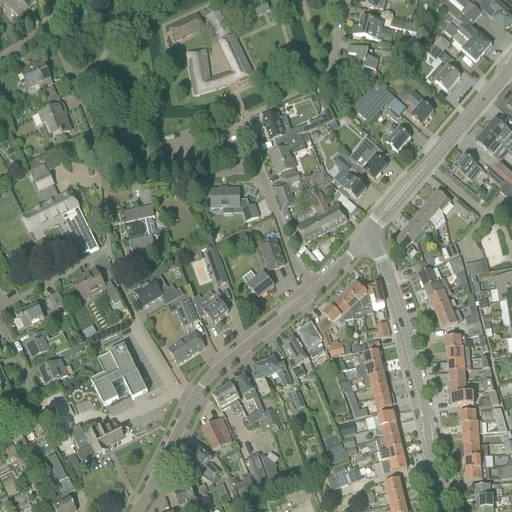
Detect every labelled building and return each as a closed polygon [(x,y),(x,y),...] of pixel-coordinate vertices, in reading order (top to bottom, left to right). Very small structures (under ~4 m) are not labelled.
[(0,0),(0,3),(3,1),(19,19),(27,12),(27,11),(34,5),(35,6),(36,5),(35,4),(39,1),(37,0),(0,0)] [(113,0),(105,0),(105,1),(111,9),(117,5),(113,0)] [(361,0),(360,7),(369,9),(375,11),(383,13),(386,0),(361,0)] [(463,0),(441,0),(437,5),(456,21),(453,24),(460,30),(458,32),(457,34),(483,56),(491,47),(477,35),(475,37),(468,31),(481,15),(474,9),(463,0)] [(93,2),(89,5),(92,10),(97,7),(93,2)] [(257,17),(269,11),(265,3),(253,9),(257,17)] [(507,13),(500,7),(495,3),(490,9),(496,14),(491,20),(504,31),(511,22),(511,21),(505,16),(507,13)] [(176,43),(204,29),(197,15),(169,28),(176,43)] [(383,25),(371,22),(362,20),(359,29),(354,28),(353,36),(383,43),(385,32),(381,31),(383,25)] [(419,36),(421,28),(392,21),(390,29),(419,36)] [(475,65),(483,56),(457,34),(449,27),(444,33),(451,40),(463,50),(461,52),(475,65)] [(229,85),(253,77),(234,37),(216,45),(230,73),(225,75),(229,85)] [(442,54),(450,46),(440,38),(433,46),(442,54)] [(435,63),(442,54),(433,46),(423,59),(431,66),(435,62),(435,63)] [(359,78),(362,79),(364,78),(366,77),(367,72),(368,73),(369,71),(375,72),(378,61),(371,60),(372,53),(350,48),(348,55),(356,57),(353,69),(357,70),(356,74),(358,76),(359,78)] [(224,74),(209,80),(205,50),(186,53),(190,68),(188,68),(193,96),(218,89),(229,85),(225,75),(224,74)] [(30,95),(52,86),(44,64),(35,67),(36,69),(30,71),(29,69),(21,72),(30,95)] [(460,79),(446,67),(445,66),(443,69),(439,66),(433,75),(427,82),(427,81),(424,84),(428,88),(432,83),(435,83),(447,94),(447,93),(446,92),(450,87),(453,82),(455,84),(460,79)] [(393,101),(394,100),(376,84),(352,111),(369,126),(386,106),(387,108),(393,101)] [(54,88),(43,92),(47,101),(57,97),(54,88)] [(421,127),(433,114),(428,109),(429,108),(413,94),(407,102),(417,110),(410,118),(421,127)] [(394,100),(393,101),(387,108),(391,111),(399,118),(400,118),(406,110),(395,101),(395,100),(394,100)] [(297,108),(299,107),(298,103),(295,104),(295,103),(281,107),(282,112),(285,111),(286,116),(298,112),(297,109),(298,109),(297,108)] [(63,117),(66,116),(62,106),(37,115),(38,116),(32,118),(36,128),(41,125),(42,127),(46,125),(50,136),(47,138),(47,139),(60,134),(61,136),(63,136),(63,135),(71,132),(67,122),(65,122),(63,117)] [(324,118),(317,121),(320,129),(327,126),(335,122),(330,111),(323,114),(324,118)] [(400,118),(399,118),(391,111),(386,117),(395,125),(400,119),(400,118)] [(277,115),(263,120),(270,141),(274,140),(276,147),(295,140),(294,139),(301,137),(303,136),(300,129),(291,132),(286,117),(279,119),(277,115)] [(484,131),(502,147),(511,135),(511,134),(507,131),(507,130),(495,120),(490,126),(489,125),(487,125),(485,128),(485,130),(486,131),(485,132),(484,131)] [(410,140),(403,133),(393,125),(387,131),(393,136),(386,145),(397,155),(398,154),(397,154),(401,150),(402,150),(401,149),(409,140),(410,140)] [(493,157),(502,147),(484,131),(482,131),(480,134),(480,136),(481,137),(476,143),(488,153),(493,157)] [(278,153),(270,155),(277,176),(280,175),(294,170),(296,170),(291,156),(306,151),(304,144),(309,143),(306,135),(305,135),(301,137),(294,139),(295,140),(276,147),(278,153)] [(357,148),(358,149),(364,154),(354,164),(349,159),(344,164),(351,170),(360,178),(364,173),(374,182),(386,168),(371,155),(376,149),(365,139),(357,148)] [(343,150),(337,154),(338,155),(341,157),(339,160),(344,164),(349,159),(343,150)] [(471,183),(481,171),(464,157),(459,164),(458,163),(456,163),(454,165),(454,167),(455,168),(454,169),(471,183)] [(346,175),(351,170),(344,164),(339,160),(334,165),(346,175)] [(500,163),(493,171),(507,183),(511,188),(511,187),(511,173),(501,164),(500,163)] [(54,201),(21,217),(29,233),(74,211),(78,220),(67,225),(66,226),(81,256),(88,253),(89,255),(98,250),(83,218),(78,208),(70,193),(59,198),(55,190),(53,186),(54,186),(48,172),(44,166),(30,173),(39,193),(48,188),(54,200),(54,201)] [(322,167),(320,168),(322,174),(325,182),(329,186),(333,182),(326,176),(322,167)] [(502,189),(507,183),(491,170),(486,177),(502,189)] [(300,181),(287,186),(277,189),(279,196),(277,196),(282,211),(293,207),(289,195),(303,191),(302,187),(307,185),(307,183),(312,180),(315,188),(307,192),(308,193),(307,194),(308,196),(307,196),(309,196),(319,216),(296,229),(305,245),(347,223),(338,206),(328,210),(318,191),(320,191),(320,190),(329,186),(325,182),(322,174),(300,181)] [(287,186),(300,181),(298,176),(285,180),(287,186)] [(338,185),(351,197),(357,202),(366,191),(349,176),(345,180),(343,179),(338,185)] [(504,197),(511,188),(507,183),(502,189),(499,192),(504,197)] [(247,201),(239,201),(239,191),(211,191),(211,210),(223,210),(223,215),(232,215),(232,209),(240,209),(242,209),(243,210),(242,211),(246,223),(258,219),(254,206),(249,208),(247,201)] [(441,215),(450,204),(437,193),(428,204),(441,215)] [(337,201),(342,205),(341,206),(348,212),(347,213),(350,216),(356,209),(347,202),(341,197),(337,201)] [(465,220),(472,213),(459,202),(452,210),(465,220)] [(433,225),(441,215),(428,204),(420,214),(433,225)] [(151,220),(154,219),(152,207),(124,214),(126,225),(128,225),(129,230),(124,231),(127,244),(130,244),(132,255),(154,250),(152,238),(156,237),(153,223),(152,223),(151,220)] [(424,235),(433,225),(420,214),(411,224),(422,233),(424,235)] [(413,243),(422,233),(411,224),(403,234),(413,243)] [(409,247),(413,243),(403,234),(394,245),(409,257),(414,251),(409,247)] [(239,246),(245,244),(240,235),(235,237),(239,246)] [(268,273),(284,267),(275,239),(259,245),(268,273)] [(219,256),(232,250),(227,241),(215,247),(219,256)] [(444,263),(459,256),(454,246),(441,251),(443,259),(442,259),(444,263)] [(227,283),(216,250),(206,254),(217,287),(227,283)] [(464,273),(462,267),(460,259),(449,264),(454,277),(464,273)] [(488,273),(487,269),(485,262),(478,263),(481,275),(488,273)] [(476,276),(481,275),(478,263),(471,265),(474,277),(476,276)] [(423,264),(413,269),(416,275),(426,270),(423,264)] [(469,278),(474,277),(471,265),(465,267),(468,278),(469,278)] [(105,289),(104,286),(95,270),(87,275),(88,277),(75,285),(84,301),(105,289)] [(427,273),(418,277),(423,289),(438,283),(441,282),(436,270),(430,272),(430,271),(427,273)] [(263,275),(257,280),(251,273),(242,279),(248,287),(248,288),(258,301),(274,288),(263,275)] [(464,273),(455,276),(456,281),(459,280),(461,287),(467,285),(467,284),(464,273)] [(511,275),(491,279),(492,285),(495,285),(496,291),(511,288),(511,275)] [(360,281),(356,285),(369,298),(371,307),(372,311),(374,312),(378,312),(383,310),(385,308),(380,286),(367,289),(360,281)] [(438,283),(423,289),(428,300),(449,291),(444,281),(441,282),(438,283)] [(166,307),(183,297),(179,290),(175,293),(172,287),(167,290),(165,286),(158,291),(153,282),(140,290),(140,289),(138,290),(138,291),(134,293),(135,295),(133,295),(137,302),(139,301),(143,309),(161,298),(162,300),(162,301),(166,307)] [(371,307),(369,298),(355,283),(352,286),(350,286),(345,290),(361,307),(361,311),(362,311),(371,307)] [(467,285),(461,287),(464,298),(466,297),(470,295),(467,285)] [(511,288),(496,291),(498,303),(511,301),(511,288)] [(361,311),(361,307),(345,290),(347,292),(339,300),(353,315),(361,311)] [(114,306),(121,302),(115,291),(108,295),(114,306)] [(446,298),(451,296),(449,291),(428,300),(429,300),(431,303),(429,304),(429,306),(431,311),(434,310),(454,302),(448,304),(446,298)] [(63,306),(62,303),(57,294),(51,297),(57,309),(63,306)] [(196,310),(196,311),(200,321),(206,316),(213,326),(228,314),(222,306),(226,304),(219,295),(201,309),(200,308),(197,310),(196,310)] [(469,308),(462,309),(463,311),(469,308),(475,306),(473,296),(472,296),(472,295),(471,295),(470,295),(466,297),(469,308)] [(200,322),(200,321),(196,311),(190,299),(179,303),(189,327),(200,322)] [(354,321),(353,315),(339,300),(331,308),(344,323),(354,321)] [(511,313),(511,301),(498,303),(506,302),(507,315),(511,313)] [(451,310),(456,307),(454,302),(434,310),(438,321),(453,315),(451,310)] [(44,320),(42,316),(37,306),(27,312),(26,310),(15,315),(18,321),(20,320),(24,329),(32,326),(32,325),(38,321),(39,322),(44,320)] [(469,308),(463,311),(465,315),(466,320),(465,320),(465,321),(478,316),(476,308),(475,306),(469,308)] [(341,326),(344,323),(331,308),(328,311),(325,311),(322,313),(323,316),(322,316),(325,319),(321,323),(322,325),(318,329),(317,329),(317,328),(316,328),(317,328),(317,329),(317,330),(319,334),(319,335),(320,335),(321,339),(322,339),(326,350),(332,347),(328,337),(332,334),(329,331),(338,323),(341,326)] [(453,315),(438,321),(443,331),(452,327),(457,325),(462,322),(458,313),(453,315)] [(467,327),(480,323),(478,316),(465,321),(467,327)] [(468,333),(481,330),(480,323),(467,327),(468,333)] [(377,335),(388,332),(386,325),(376,327),(377,335)] [(93,327),(83,332),(86,338),(96,333),(93,327)] [(310,328),(300,335),(305,343),(302,344),(308,353),(313,360),(318,357),(323,354),(320,349),(322,348),(319,344),(320,343),(316,337),(310,328)] [(483,336),(481,330),(468,333),(470,340),(477,338),(483,336)] [(379,340),(390,338),(388,332),(377,335),(379,340)] [(63,335),(48,342),(45,333),(27,341),(28,342),(30,341),(32,346),(27,348),(33,361),(49,353),(49,352),(53,351),(56,357),(61,355),(80,346),(69,350),(63,335)] [(177,367),(205,349),(195,334),(168,351),(177,367)] [(486,347),(485,341),(483,336),(477,338),(480,349),(486,347)] [(301,365),(309,360),(295,338),(283,346),(291,359),(287,361),(296,381),(306,376),(301,365)] [(465,339),(461,339),(461,338),(445,339),(446,351),(463,349),(465,349),(465,339)] [(64,361),(83,353),(80,346),(61,355),(64,361)] [(124,347),(110,354),(97,360),(104,373),(90,380),(104,407),(118,400),(112,387),(123,381),(133,401),(147,394),(124,347)] [(331,358),(344,355),(342,347),(329,350),(331,358)] [(463,349),(446,351),(447,351),(448,362),(464,361),(470,361),(469,349),(465,349),(463,349)] [(382,356),(381,353),(380,352),(378,352),(357,357),(360,368),(381,363),(380,359),(382,358),(382,356)] [(282,364),(279,365),(276,358),(264,364),(271,378),(277,376),(283,390),(292,386),(282,364)] [(314,371),(319,369),(316,361),(310,363),(314,371)] [(343,365),(341,365),(340,361),(330,364),(335,376),(342,373),(345,372),(343,365)] [(464,372),(470,372),(470,361),(464,361),(448,362),(449,373),(464,372)] [(46,388),(68,378),(60,362),(38,372),(46,388)] [(363,380),(383,375),(381,363),(360,368),(355,370),(358,381),(363,380)] [(265,381),(271,378),(264,364),(252,369),(255,376),(252,377),(262,400),(271,396),(265,381)] [(485,383),(492,382),(488,370),(483,371),(483,382),(485,381),(485,383)] [(465,373),(470,372),(464,372),(449,373),(450,385),(465,384),(466,384),(465,373)] [(340,385),(346,384),(342,373),(335,376),(337,376),(340,385)] [(365,391),(386,386),(383,375),(363,380),(365,391)] [(240,380),(235,383),(240,392),(243,398),(246,403),(253,400),(258,413),(245,420),(248,427),(265,418),(266,418),(264,414),(254,392),(255,391),(251,385),(246,376),(245,377),(244,376),(239,378),(240,380)] [(489,394),(495,393),(492,382),(485,383),(486,394),(487,394),(487,395),(489,394)] [(347,396),(352,394),(349,383),(346,384),(340,385),(344,395),(346,394),(347,396)] [(466,390),(470,390),(469,384),(466,384),(465,384),(450,385),(450,389),(448,389),(447,391),(447,397),(450,397),(450,396),(466,395),(466,390)] [(239,401),(236,394),(231,386),(229,387),(228,386),(225,387),(222,388),(220,390),(217,392),(217,393),(212,397),(221,413),(230,408),(234,415),(238,416),(242,414),(244,413),(241,408),(240,409),(236,403),(239,401)] [(373,401),(389,397),(386,386),(365,391),(371,390),(373,401)] [(490,407),(499,407),(495,393),(489,394),(487,395),(490,407)] [(297,412),(305,409),(299,394),(291,398),(297,412)] [(351,407),(357,405),(352,394),(347,396),(351,407)] [(449,401),(448,402),(448,406),(449,407),(451,407),(451,408),(461,407),(473,407),(472,395),(466,395),(450,396),(450,397),(451,401),(449,401)] [(16,401),(14,402),(11,397),(0,401),(0,416),(1,418),(20,409),(16,401)] [(389,397),(373,401),(376,412),(392,408),(391,404),(393,403),(392,398),(389,398),(389,397)] [(365,411),(359,412),(357,405),(351,407),(355,420),(367,417),(365,411)] [(273,435),(279,432),(271,411),(264,414),(266,418),(265,418),(269,429),(270,429),(273,435)] [(497,423),(503,421),(500,411),(492,412),(495,423),(497,423)] [(460,425),(476,424),(475,412),(459,413),(460,425)] [(377,418),(373,419),(374,425),(376,430),(396,425),(393,414),(383,416),(377,418)] [(202,429),(213,453),(222,448),(231,444),(229,438),(230,438),(227,432),(225,429),(221,420),(202,429)] [(504,434),(507,434),(503,421),(497,423),(495,423),(499,435),(504,434)] [(478,435),(482,435),(482,424),(476,424),(460,425),(460,426),(462,425),(463,436),(478,435)] [(342,438),(351,436),(349,425),(339,427),(342,438)] [(376,430),(374,431),(376,437),(377,437),(378,442),(399,437),(396,425),(376,430)] [(119,430),(118,431),(116,426),(109,428),(99,433),(96,427),(85,433),(82,427),(80,428),(79,427),(69,432),(79,451),(78,455),(81,461),(84,462),(106,452),(104,449),(124,439),(124,438),(126,438),(127,437),(128,435),(128,434),(129,432),(129,431),(128,431),(127,430),(125,430),(123,429),(122,430),(120,430),(119,430)] [(504,445),(511,443),(511,439),(510,433),(507,434),(508,438),(501,440),(503,445),(504,445)] [(463,448),(479,447),(478,435),(463,436),(463,448)] [(378,454),(401,448),(399,437),(378,442),(376,443),(378,454)] [(340,444),(338,445),(336,438),(324,443),(327,449),(326,449),(333,466),(345,461),(342,454),(344,454),(340,444)] [(344,450),(355,447),(353,439),(342,442),(344,450)] [(511,443),(504,445),(503,445),(507,457),(511,455),(511,443)] [(2,452),(8,465),(19,459),(13,446),(2,452)] [(464,452),(461,452),(461,460),(464,459),(480,458),(488,457),(487,446),(479,447),(463,448),(464,452)] [(381,464),(404,459),(401,448),(378,454),(381,464)] [(212,460),(206,456),(198,449),(192,457),(205,468),(214,476),(216,479),(220,474),(211,465),(210,466),(209,465),(212,460)] [(259,456),(247,460),(257,487),(253,489),(256,496),(272,492),(269,485),(279,481),(275,472),(277,468),(274,466),(266,461),(263,459),(260,460),(259,456)] [(57,487),(68,481),(56,457),(45,463),(57,487)] [(214,476),(205,468),(192,457),(186,465),(211,485),(216,479),(214,476)] [(480,458),(464,459),(465,471),(480,470),(481,470),(486,470),(485,458),(480,458)] [(381,464),(373,466),(376,478),(384,476),(397,473),(407,470),(404,459),(381,464)] [(346,476),(352,474),(350,467),(332,473),(339,490),(348,486),(345,477),(346,477),(346,476)] [(511,468),(506,469),(503,469),(504,477),(507,480),(511,479),(511,468)] [(480,470),(465,471),(466,483),(476,482),(481,482),(489,481),(489,469),(486,470),(481,470),(480,470)] [(350,486),(362,481),(359,472),(353,474),(352,474),(346,476),(346,477),(347,476),(350,486)] [(332,493),(339,490),(332,473),(332,474),(334,478),(327,481),(332,493)] [(248,477),(242,479),(244,483),(249,496),(249,497),(256,496),(253,489),(248,477)] [(387,495),(402,492),(399,480),(384,484),(387,495)] [(200,499),(195,501),(189,486),(173,493),(179,508),(191,503),(194,511),(205,511),(204,508),(200,499)] [(201,496),(208,494),(205,486),(198,489),(201,496)] [(222,507),(230,504),(223,486),(215,490),(222,507)] [(496,492),(498,492),(498,486),(474,488),(475,500),(496,498),(496,492)] [(389,507),(404,503),(402,492),(387,495),(389,507)] [(53,493),(40,499),(45,510),(46,511),(74,511),(71,506),(70,504),(67,497),(65,494),(62,496),(56,499),(53,493)] [(499,498),(496,498),(475,500),(477,500),(477,511),(493,510),(493,505),(499,504),(499,498)] [(406,511),(404,503),(389,507),(390,511),(406,511)]
